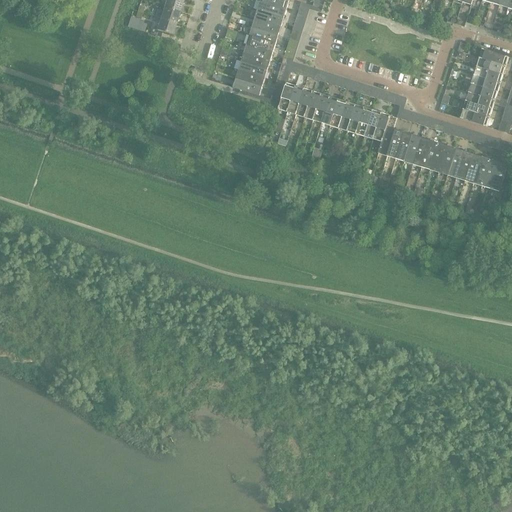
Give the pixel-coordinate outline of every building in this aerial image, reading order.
[(184,1),(181,0),(166,0),(165,7),(181,12),(184,1)] [(290,1),(285,0),(261,0),(261,2),(287,11),(290,1)] [(322,2),(316,0),(313,7),(320,9),(322,2)] [(511,0),(501,0),(500,6),(509,9),(511,0)] [(287,11),(261,2),(258,11),(285,19),(287,11)] [(181,12),(165,7),(163,13),(155,11),(153,16),(161,19),(177,24),(181,12)] [(301,7),(299,14),(305,16),(307,9),(301,7)] [(285,19),(258,11),(255,20),(282,28),(285,19)] [(305,16),(299,14),(296,21),(303,23),(305,16)] [(174,36),(177,24),(161,19),(157,31),(153,29),(151,34),(161,37),(162,32),(174,36)] [(282,28),(255,20),(253,28),(279,36),(282,28)] [(295,24),(293,31),(299,33),(301,26),(295,24)] [(279,36),(253,28),(250,37),(276,45),(279,36)] [(299,33),(293,31),(291,38),(297,40),(299,33)] [(276,45),(250,37),(247,45),(274,53),(276,45)] [(290,41),(288,48),(294,50),(296,43),(290,41)] [(274,53),(247,45),(245,54),(271,62),(274,53)] [(294,50),(288,48),(286,55),(292,57),(294,50)] [(483,50),(480,59),(506,67),(509,58),(483,50)] [(271,62),(245,54),(242,62),(268,71),(271,62)] [(285,59),(282,65),(289,67),(291,61),(285,59)] [(506,67),(480,59),(477,67),(504,76),(506,67)] [(268,71),(242,62),(239,71),(266,79),(268,71)] [(289,67),(282,65),(280,72),(286,74),(289,67)] [(300,69),(293,66),(291,73),(298,75),(300,69)] [(504,76),(477,67),(475,75),(501,84),(504,76)] [(310,72),(303,70),(301,76),(308,78),(310,72)] [(266,79),(239,71),(236,80),(263,88),(266,79)] [(317,74),(310,72),(308,78),(315,80),(317,74)] [(327,77),(321,75),(319,81),(325,83),(327,77)] [(501,84),(475,75),(472,85),(498,93),(501,84)] [(279,76),(277,82),(283,84),(285,78),(279,76)] [(334,79),(327,77),(325,83),(332,85),(334,79)] [(263,88),(236,80),(234,89),(260,97),(263,88)] [(344,83),(338,80),(336,87),(343,89),(344,83)] [(283,84),(277,82),(275,90),(281,91),(283,84)] [(352,85),(344,83),(343,89),(350,91),(352,85)] [(287,84),(280,107),(279,110),(288,113),(296,87),(287,84)] [(498,93),(472,85),(469,93),(496,101),(498,93)] [(362,88),(355,86),(353,92),(360,94),(362,88)] [(305,89),(296,87),(288,113),(296,116),(305,89)] [(369,90),(362,88),(360,94),(367,96),(369,90)] [(313,92),(305,89),(296,116),(305,118),(313,92)] [(379,93),(372,91),(370,97),(377,99),(379,93)] [(313,121),(322,95),(313,92),(305,118),(304,123),(312,126),(313,121)] [(272,100),(278,102),(280,95),(274,93),(272,100)] [(386,96),(379,93),(377,99),(384,102),(386,96)] [(496,101),(469,93),(467,102),(493,110),(496,101)] [(330,97),(322,95),(313,121),(322,124),(330,97)] [(339,100),(330,97),(322,124),(331,127),(339,100)] [(396,99),(389,97),(387,103),(394,105),(396,99)] [(403,101),(396,99),(394,105),(401,107),(403,101)] [(348,103),(339,100),(331,127),(340,129),(348,103)] [(493,110),(467,102),(464,110),(490,118),(493,110)] [(356,106),(348,103),(340,129),(348,132),(356,106)] [(365,108),(356,106),(348,132),(356,135),(365,108)] [(373,111),(365,108),(356,135),(365,137),(373,111)] [(490,118),(464,110),(461,120),(487,128),(490,118)] [(382,114),(373,111),(365,137),(374,140),(382,114)] [(391,116),(382,114),(374,140),(382,143),(387,128),(388,128),(391,116)] [(401,120),(409,122),(411,116),(403,114),(401,120)] [(510,116),(504,114),(502,121),(508,122),(510,116)] [(417,118),(411,116),(409,122),(415,124),(417,118)] [(419,125),(426,127),(428,121),(421,119),(419,125)] [(434,123),(428,121),(426,127),(432,129),(434,123)] [(444,127),(438,124),(436,130),(442,133),(444,127)] [(501,124),(499,131),(505,133),(507,126),(501,124)] [(451,129),(444,127),(442,133),(449,135),(451,129)] [(396,131),(388,128),(387,128),(382,143),(379,154),(388,157),(396,131)] [(462,132),(455,130),(453,136),(460,138),(462,132)] [(405,134),(396,131),(388,157),(397,160),(405,134)] [(469,134),(462,132),(460,138),(467,140),(469,134)] [(413,136),(405,134),(397,160),(405,162),(413,136)] [(471,141),(477,144),(479,137),(472,135),(471,141)] [(422,139),(413,136),(405,162),(414,165),(422,139)] [(486,140),(479,137),(477,144),(484,146),(486,140)] [(430,141),(422,139),(414,165),(422,168),(430,141)] [(439,144),(430,141),(422,168),(431,170),(439,144)] [(496,143),(490,141),(488,147),(494,149),(496,143)] [(503,145),(496,143),(494,149),(501,151),(503,145)] [(448,147),(439,144),(431,170),(439,173),(448,147)] [(456,150),(448,147),(439,173),(448,176),(456,150)] [(465,152),(456,150),(448,176),(457,179),(465,152)] [(464,185),(465,181),(473,155),(465,152),(457,179),(456,182),(464,185)] [(482,158),(473,155),(465,181),(474,184),(482,158)] [(491,160),(482,158),(474,184),(482,187),(491,160)] [(499,163),(491,160),(482,187),(491,189),(499,163)] [(509,166),(499,163),(491,189),(500,192),(509,166)]
